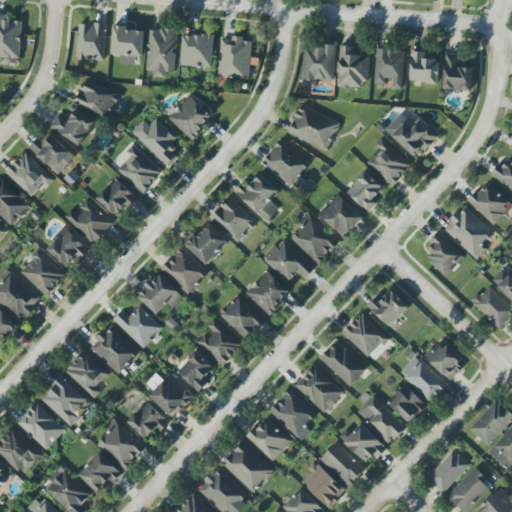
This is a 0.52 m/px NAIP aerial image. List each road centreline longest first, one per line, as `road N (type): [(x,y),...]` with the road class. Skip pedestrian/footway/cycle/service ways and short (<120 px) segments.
road 1 (residential): [(129,511),(464,157),(487,118),(502,0)]
road 2 (residential): [(0,387),(245,132),(277,70),(284,10)]
road 3 (residential): [(175,0),(500,25)]
road 4 (residential): [(362,511),(511,355)]
road 5 (residential): [(378,248),(511,375)]
road 6 (residential): [(0,134),(40,86),(54,0)]
